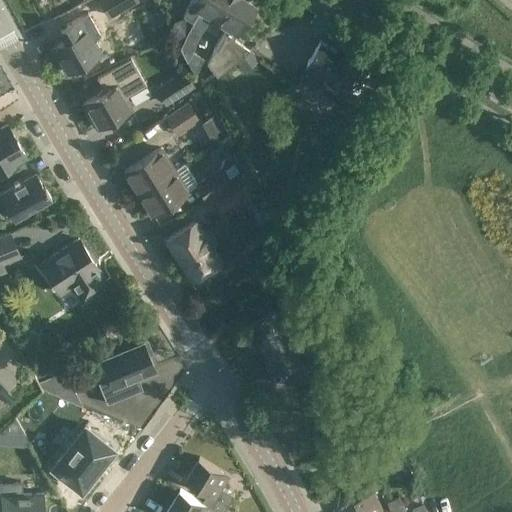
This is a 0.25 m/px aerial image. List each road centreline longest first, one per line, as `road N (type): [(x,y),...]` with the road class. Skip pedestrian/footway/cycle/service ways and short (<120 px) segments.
road 1 (residential): [(216,382),(41,120),(0,36)]
road 2 (secondary): [(511,101),(346,0)]
road 3 (residential): [(216,382),(194,398),(113,511)]
road 4 (residential): [(295,511),(216,382)]
